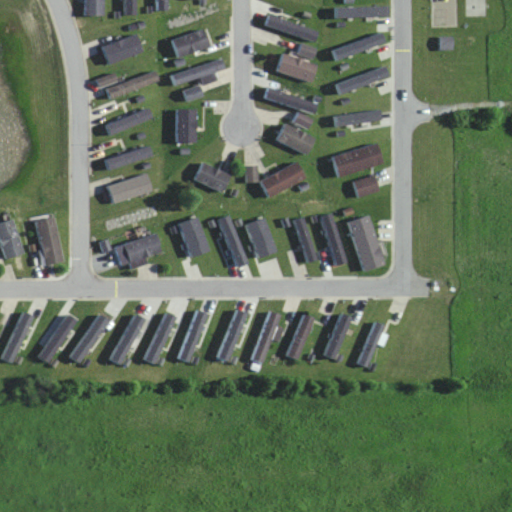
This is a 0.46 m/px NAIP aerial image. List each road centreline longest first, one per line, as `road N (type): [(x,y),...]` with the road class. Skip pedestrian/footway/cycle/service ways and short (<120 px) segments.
road 1 (residential): [(0,289),(418,288)]
road 2 (residential): [(80,289),(77,79),(56,0)]
road 3 (residential): [(401,0),(402,288)]
road 4 (residential): [(241,130),(240,0)]
